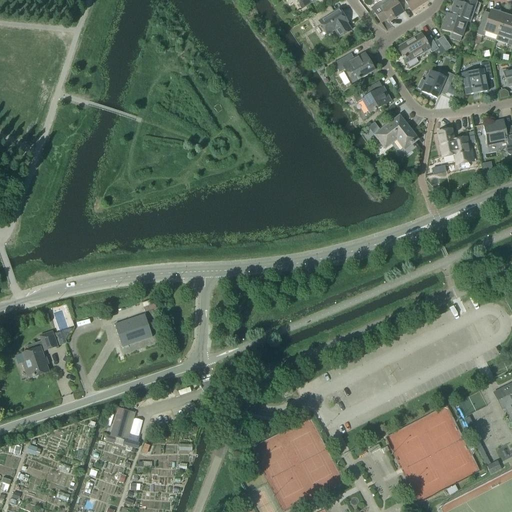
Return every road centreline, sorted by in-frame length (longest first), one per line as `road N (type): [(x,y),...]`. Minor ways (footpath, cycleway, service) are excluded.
road 1 (tertiary): [(202,272),(322,258),(439,223),(511,190)]
road 2 (unclassified): [(0,430),(201,364),(202,272)]
road 3 (tertiary): [(0,310),(75,286),(202,272)]
road 4 (residential): [(511,103),(431,112),(407,96),(382,39)]
